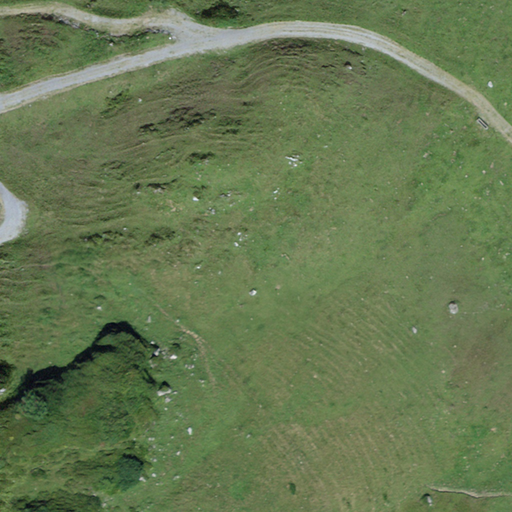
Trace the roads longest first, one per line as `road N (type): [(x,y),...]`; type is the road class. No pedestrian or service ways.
road 1 (track): [(511,135),(478,101),(405,56),(362,37),(311,29),(208,41),(0,103)]
road 2 (track): [(208,41),(165,18),(115,26),(46,5),(0,9)]
